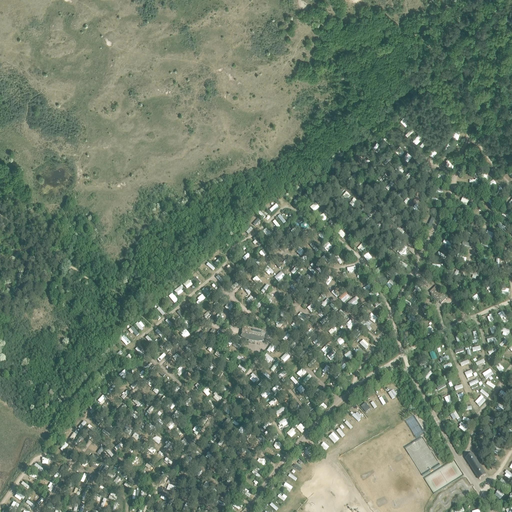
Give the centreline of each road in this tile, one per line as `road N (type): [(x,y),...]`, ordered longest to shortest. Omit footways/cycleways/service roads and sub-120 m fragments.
road 1 (track): [(287,203),(153,326)]
road 2 (track): [(0,505),(33,460),(47,454),(71,466),(37,511)]
